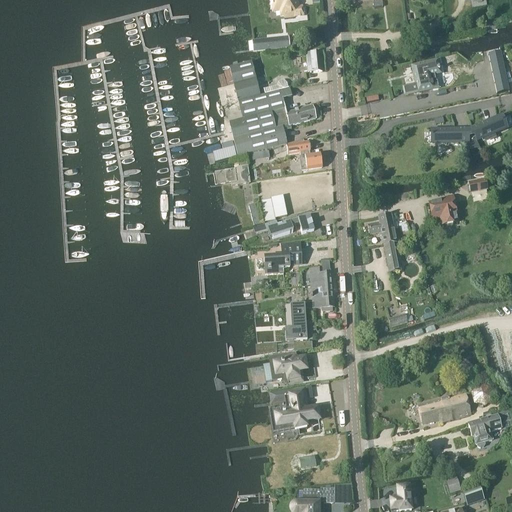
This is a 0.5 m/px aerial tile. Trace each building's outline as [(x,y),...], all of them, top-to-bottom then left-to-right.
[(272,0),(274,10),(284,9),(284,18),(303,16),(302,7),(298,7),(298,3),(295,3),(294,0),(272,0)] [(253,52),(269,50),(289,49),(288,39),(268,40),(252,41),(253,52)] [(501,52),(489,55),(497,94),(510,91),(501,52)] [(308,73),(322,72),(321,53),(306,54),(308,73)] [(436,83),(435,75),(440,73),(438,62),(412,67),(416,86),(404,89),(406,95),(439,88),(438,82),(436,83)] [(260,97),(252,63),(230,68),(243,120),(230,123),(238,157),(287,145),(284,133),(292,131),(291,127),(316,121),(313,107),(287,114),(283,98),(292,96),(290,90),(288,91),(287,86),(286,84),(284,82),(280,81),(277,84),(276,87),(263,90),(264,96),(260,97)] [(479,80),(488,79),(486,71),(477,73),(479,80)] [(467,138),(475,137),(477,141),(485,137),(486,140),(494,137),(493,134),(505,129),(503,125),(504,125),(503,122),(502,122),(500,118),(487,124),(487,122),(471,128),(473,131),(467,132),(467,138)] [(467,138),(467,132),(467,129),(457,129),(458,132),(454,132),(454,130),(445,130),(445,132),(432,132),(432,136),(432,139),(432,144),(454,143),(454,145),(458,145),(458,143),(467,143),(467,138)] [(217,163),(233,159),(236,158),(232,143),(226,144),(223,145),(225,151),(214,154),(217,163)] [(311,156),(310,153),(309,143),(287,147),(288,156),(300,154),(301,157),(299,158),(301,172),(322,169),(322,167),(323,166),(322,162),(321,162),(320,155),(311,156)] [(404,161),(416,159),(414,146),(402,148),(404,161)] [(249,184),(247,168),(238,169),(238,171),(215,175),(217,186),(231,184),(232,187),(249,184)] [(471,192),(488,189),(486,180),(469,183),(471,192)] [(265,223),(276,221),(275,219),(287,217),(283,197),(271,199),(271,201),(261,203),(265,223)] [(458,222),(456,214),(457,213),(454,197),(446,198),(446,200),(430,204),(433,218),(441,217),(443,225),(458,222)] [(254,227),(261,225),(255,205),(248,206),(254,227)] [(396,244),(392,216),(379,218),(380,224),(369,226),(370,235),(381,233),(389,274),(401,272),(399,264),(398,264),(395,244),(396,244)] [(316,231),(311,217),(298,221),(297,217),(286,220),(287,223),(278,226),(277,222),(253,229),(255,235),(269,231),(272,240),(295,233),(293,227),(301,225),(304,235),(316,231)] [(402,237),(409,235),(406,223),(398,226),(402,237)] [(265,277),(284,276),(283,269),(289,269),(289,265),(301,264),(300,244),(281,245),(282,258),(264,259),(265,277)] [(322,275),(322,270),(317,270),(309,271),(310,287),(301,288),(302,288),(310,288),(310,295),(310,299),(311,299),(311,305),(306,305),(306,311),(309,311),(335,309),(332,274),(322,275)] [(306,311),(291,312),(293,331),(286,332),(285,332),(286,348),(278,348),(278,350),(270,350),(271,358),(312,351),(323,349),(322,337),(311,338),(309,311),(306,311)] [(390,329),(407,324),(404,315),(387,320),(390,329)] [(284,363),(269,365),(272,382),(282,380),(283,384),(300,381),(298,373),(307,372),(305,360),(297,362),(295,354),(283,356),(284,363)] [(485,407),(493,399),(490,389),(479,386),(472,393),(474,403),(485,407)] [(305,421),(310,421),(311,423),(319,422),(317,410),(308,411),(309,412),(304,412),(300,391),(289,393),(291,410),(290,410),(291,414),(285,415),(284,414),(282,414),(282,415),(276,416),(278,433),(295,430),(295,431),(307,429),(305,421)] [(288,399),(287,392),(270,394),(271,402),(271,401),(288,399)] [(471,417),(466,396),(450,400),(450,399),(448,399),(448,398),(441,400),(441,401),(418,407),(422,424),(441,419),(442,424),(471,417)] [(492,443),(489,434),(501,431),(500,426),(508,424),(505,414),(468,425),(472,439),(473,439),(475,447),(477,446),(478,449),(480,450),(484,449),(485,446),(485,444),(492,443)] [(301,470),(316,467),(314,457),(299,459),(301,470)] [(446,482),(449,496),(460,493),(456,479),(446,482)] [(399,511),(401,511),(411,511),(409,488),(397,489),(398,500),(390,500),(391,511),(399,510),(399,511)] [(467,507),(483,502),(479,489),(462,495),(467,507)] [(332,505),(332,491),(320,491),(320,492),(297,492),(297,494),(303,494),(303,504),(297,504),(296,511),(322,511),(323,505),(332,505)]
